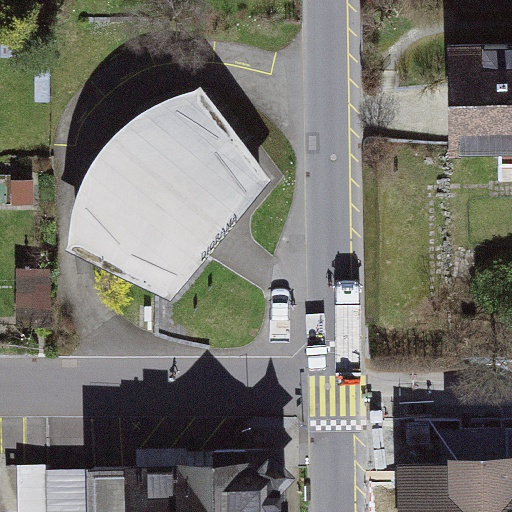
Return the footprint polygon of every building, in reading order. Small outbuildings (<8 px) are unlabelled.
[(511,49),(442,49),(441,156),(511,156),(511,49)] [(71,259),(171,304),(274,185),(203,93),(175,100),(149,112),(126,131),(110,148),(92,170),(82,194),(74,224),(71,240),(71,259)] [(58,276),(24,276),(25,336),(59,336),(58,276)] [(405,511),(511,511),(511,462),(406,463),(405,511)] [(40,469),(25,470),(25,511),(298,511),(298,465),(95,468),(95,477),(40,477),(40,469)] [(25,511),(25,470),(6,470),(6,478),(0,477),(0,511),(25,511)]
